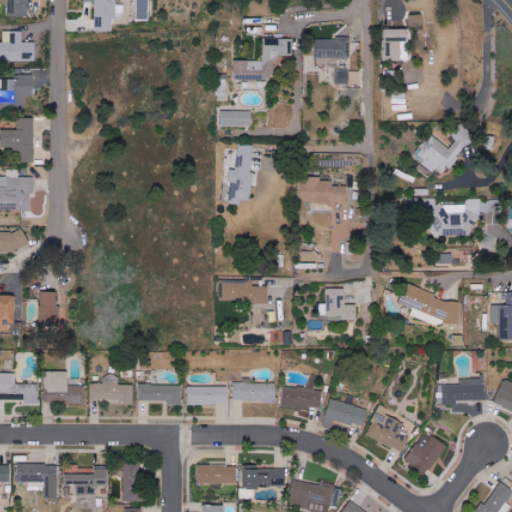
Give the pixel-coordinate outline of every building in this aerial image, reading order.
[(7,0),(7,16),(29,16),(28,0),(7,0)] [(84,0),(85,4),(95,3),(95,31),(112,31),(112,18),(124,18),(124,5),(116,5),(115,0),(84,0)] [(411,27),(424,27),(424,14),(410,15),(411,27)] [(411,29),(385,29),(386,61),(409,60),(408,43),(412,43),(411,29)] [(22,31),(3,31),(3,43),(0,42),(0,62),(36,63),(36,43),(22,43),(22,31)] [(317,38),(316,57),(351,57),(351,39),(317,38)] [(235,61),(235,80),(275,80),(275,56),(293,56),(293,39),(264,39),(264,61),(235,61)] [(349,69),(336,70),(336,85),(350,84),(349,69)] [(34,96),(34,75),(19,75),(19,79),(0,79),(0,107),(24,106),(24,96),(34,96)] [(252,112),(222,110),(221,126),(252,127),(252,112)] [(34,162),(35,119),(18,118),(17,130),(2,130),(1,148),(19,148),(18,162),(34,162)] [(451,148),(429,134),(414,157),(445,177),(472,136),(459,127),(452,137),(456,139),(451,148)] [(236,170),(231,169),(228,204),(242,205),(242,200),(251,201),(254,171),(252,171),(254,145),(238,144),(236,170)] [(0,176),(0,208),(30,210),(31,193),(33,193),(34,177),(19,177),(19,170),(7,170),(7,177),(0,176)] [(0,230),(0,252),(26,252),(26,231),(0,230)] [(268,301),(269,285),(223,283),(222,300),(268,301)] [(462,302),(456,302),(407,285),(400,304),(412,308),(455,324),(461,324),(462,302)] [(342,321),(358,320),(358,304),(346,305),(346,288),(327,289),(328,317),(342,317),(342,321)] [(60,292),(42,291),(40,327),(58,328),(60,292)] [(511,339),(511,292),(507,292),(507,306),(493,306),(493,322),(500,323),(500,339),(511,339)] [(0,331),(10,332),(10,323),(16,324),(16,296),(0,295),(0,331)] [(292,344),(292,331),(284,331),(284,344),(292,344)] [(69,372),(45,371),(44,403),(84,404),(85,386),(68,385),(69,372)] [(38,405),(39,385),(16,384),(16,373),(0,372),(0,399),(24,400),(24,404),(38,405)] [(118,385),(118,375),(104,374),(103,384),(91,383),(91,400),(110,400),(110,404),(133,405),(134,385),(118,385)] [(321,409),(324,391),(316,390),(319,376),(311,375),(308,389),(284,386),(281,408),(303,411),(304,407),(321,409)] [(485,401),(485,378),(463,378),(463,385),(437,385),(437,405),(453,405),(453,412),(467,411),(467,401),(485,401)] [(494,403),(511,410),(511,383),(504,380),(494,403)] [(276,383),(233,383),(233,401),(276,401),(276,383)] [(182,385),(138,385),(138,401),(168,401),(168,405),(182,406),(182,385)] [(228,386),(187,387),(187,405),(228,405),(228,386)] [(369,410),(331,401),(327,418),(364,427),(369,410)] [(409,438),(400,433),(404,424),(378,412),(367,436),(402,452),(409,438)] [(431,475),(446,444),(423,432),(407,463),(431,475)] [(0,481),(11,482),(11,464),(0,464),(0,481)] [(44,482),(44,500),(58,500),(57,464),(19,465),(19,482),(44,482)] [(142,501),(141,464),(124,464),(125,502),(142,501)] [(198,483),(238,484),(238,465),(198,465),(198,483)] [(259,466),(244,465),(243,487),(286,488),(287,469),(259,469),(259,466)] [(110,486),(110,469),(96,469),(96,475),(65,474),(65,486),(76,486),(76,495),(94,495),(94,486),(110,486)] [(338,508),(342,488),(320,483),(320,486),(295,481),(289,506),(317,511),(328,511),(330,506),(338,508)] [(507,511),(511,506),(507,503),(511,496),(511,489),(501,482),(485,506),(481,504),(476,511),(507,511)] [(368,511),(353,500),(343,511),(368,511)]
